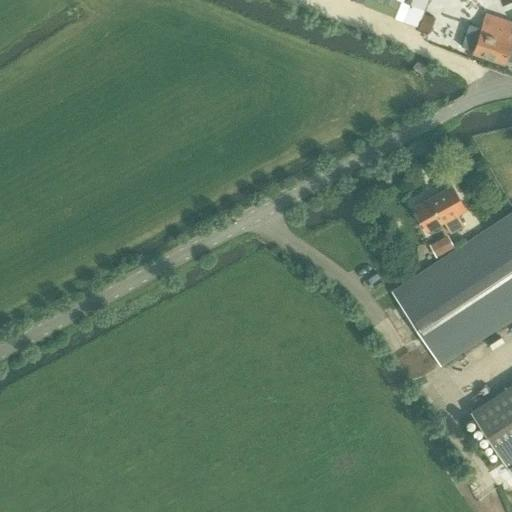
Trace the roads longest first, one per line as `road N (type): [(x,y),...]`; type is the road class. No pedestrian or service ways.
road 1 (tertiary): [(0,353),(478,93),(511,86)]
road 2 (track): [(436,397),(354,293),(264,213)]
road 3 (track): [(491,511),(436,397),(511,347)]
